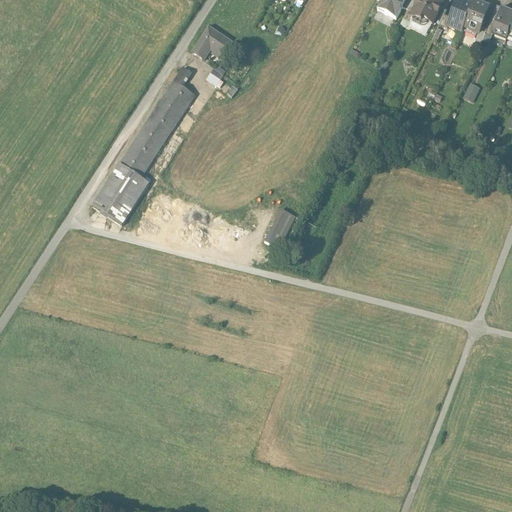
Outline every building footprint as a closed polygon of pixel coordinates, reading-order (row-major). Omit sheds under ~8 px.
[(382,0),(381,3),(377,11),(396,20),(402,8),(406,0),(382,0)] [(406,0),(402,8),(407,11),(408,9),(413,0),(406,0)] [(420,1),(417,0),(413,0),(408,9),(414,12),(420,1)] [(414,12),(411,18),(422,24),(423,23),(424,23),(425,21),(432,25),(440,10),(445,1),(444,1),(442,0),(420,0),(420,1),(414,12)] [(447,0),(444,0),(444,1),(445,1),(440,10),(445,12),(451,2),(447,0)] [(462,33),(464,30),(472,6),(458,1),(451,18),(448,27),(448,28),(462,33)] [(474,3),(472,6),(464,30),(478,35),(481,28),(489,9),(474,3)] [(496,6),(491,19),(496,21),(502,8),(496,6)] [(507,36),(508,34),(511,24),(511,12),(502,8),(496,21),(492,32),(501,36),(502,34),(507,36)] [(448,29),(448,28),(448,27),(451,18),(444,16),(439,25),(448,29)] [(487,30),(481,28),(478,35),(476,40),(482,43),(487,30)] [(235,47),(208,30),(192,54),(204,62),(211,52),(226,61),(235,47)] [(384,71),(391,58),(386,55),(379,69),(384,71)] [(217,87),(225,70),(215,65),(207,82),(217,87)] [(183,69),(120,166),(141,180),(195,97),(181,88),(190,74),(183,69)] [(472,104),(479,89),(469,84),(462,99),(472,104)] [(442,98),(430,92),(427,97),(439,103),(442,98)] [(426,103),(418,99),(416,104),(423,108),(426,103)] [(92,209),(121,227),(149,185),(141,180),(120,166),(92,209)] [(296,219),(280,211),(265,243),(280,251),(296,219)]
